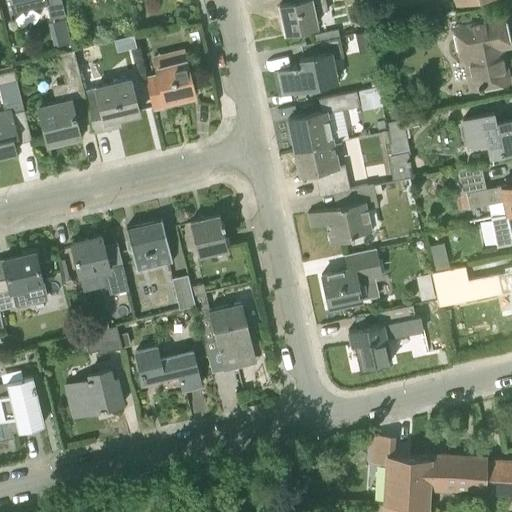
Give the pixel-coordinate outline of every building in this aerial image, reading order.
[(46,3),(50,17),(64,13),(60,0),(9,0),(13,12),(46,3)] [(285,31),(316,25),(314,13),(327,10),(325,0),(298,0),(279,4),(285,31)] [(69,15),(56,17),(59,42),(72,41),(69,15)] [(508,80),(501,46),(509,44),(503,16),(454,26),(461,59),(467,58),(473,88),(508,80)] [(312,41),(313,41),(339,35),(337,28),(310,34),(312,41)] [(283,93),(338,80),(333,57),(344,55),(339,35),(313,41),(316,51),(299,55),(301,63),(277,68),(283,93)] [(84,94),(83,90),(72,49),(58,52),(65,81),(52,84),(56,101),(37,106),(47,144),(80,135),(70,98),(84,94)] [(153,109),(166,105),(165,100),(194,93),(185,60),(156,67),(157,72),(144,76),(153,109)] [(0,155),(16,151),(14,143),(31,139),(23,109),(14,70),(0,73),(0,92),(4,109),(0,110),(0,155)] [(83,90),(84,94),(94,132),(120,125),(119,118),(139,113),(130,78),(83,90)] [(378,86),(357,90),(361,109),(382,105),(378,86)] [(359,104),(358,100),(356,90),(318,98),(321,111),(288,118),(294,149),(332,141),(326,111),(359,104)] [(397,108),(387,110),(389,120),(399,118),(397,108)] [(466,145),(487,141),(490,155),(511,150),(511,116),(494,121),(492,111),(461,118),(466,145)] [(392,179),(410,176),(406,151),(409,151),(403,119),(386,122),(392,154),(388,155),(392,179)] [(340,190),(349,188),(346,175),(344,162),(337,164),(332,141),(294,149),(299,173),(313,170),(318,195),(340,190)] [(503,200),(505,212),(511,210),(511,182),(485,188),(480,164),(455,169),(460,195),(466,194),(469,207),(503,200)] [(363,185),(349,188),(340,190),(343,204),(308,211),(311,226),(326,223),(330,242),(354,237),(353,232),(372,228),(367,208),(378,205),(373,183),(363,185)] [(511,210),(505,212),(506,213),(490,216),(497,245),(511,242),(511,210)] [(198,253),(227,246),(220,213),(190,221),(198,253)] [(137,270),(172,261),(162,217),(126,226),(137,270)] [(103,244),(101,234),(71,242),(79,275),(103,269),(110,293),(128,288),(123,264),(117,241),(103,244)] [(328,305),(362,298),(358,281),(382,275),(375,247),(345,253),(348,268),(321,274),(328,305)] [(0,278),(0,308),(46,297),(42,281),(34,250),(3,258),(7,277),(0,278)] [(449,266),(447,257),(433,260),(435,269),(449,266)] [(511,270),(472,279),(469,264),(430,272),(433,287),(435,295),(436,299),(437,305),(442,304),(442,303),(511,288),(511,270)] [(179,308),(195,304),(192,294),(190,286),(187,274),(172,278),(179,308)] [(190,286),(192,294),(204,291),(202,283),(190,286)] [(420,298),(435,295),(433,287),(418,290),(420,298)] [(207,301),(204,291),(192,294),(195,304),(207,301)] [(223,370),(237,366),(234,354),(253,349),(241,301),(209,309),(223,370)] [(415,314),(413,303),(376,311),(378,323),(367,325),(356,327),(348,329),(351,344),(359,342),(364,365),(391,359),(386,336),(411,330),(416,354),(428,351),(420,313),(415,314)] [(93,330),(108,326),(106,315),(90,319),(93,330)] [(122,347),(119,334),(116,325),(83,334),(88,351),(97,349),(99,354),(106,352),(106,351),(122,347)] [(119,334),(122,347),(130,345),(127,332),(119,334)] [(160,356),(157,343),(134,349),(142,381),(177,372),(181,388),(201,383),(192,348),(160,356)] [(112,377),(109,366),(87,371),(88,376),(64,381),(72,412),(99,406),(99,408),(123,403),(117,376),(112,377)] [(43,423),(32,375),(0,382),(0,418),(14,415),(17,429),(43,423)] [(384,500),(426,503),(427,486),(483,490),(483,489),(486,459),(389,453),(390,434),(373,433),(371,461),(387,462),(384,500)] [(483,489),(483,490),(511,491),(511,460),(486,459),(483,489)] [(425,511),(426,503),(384,500),(383,511),(425,511)]
